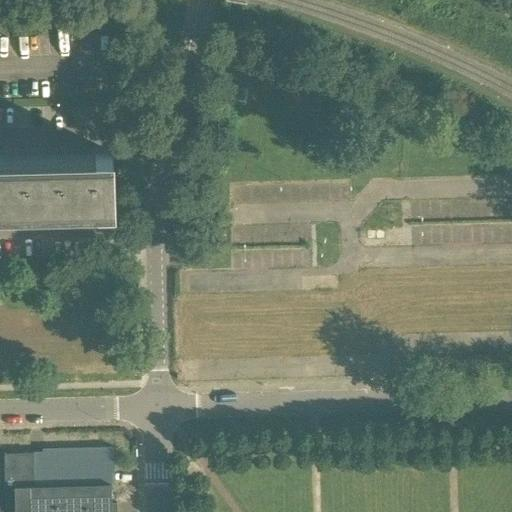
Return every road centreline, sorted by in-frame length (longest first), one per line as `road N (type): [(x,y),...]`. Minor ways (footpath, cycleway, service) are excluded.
road 1 (residential): [(155,409),(157,223),(205,0)]
road 2 (residential): [(511,397),(155,409)]
road 3 (residential): [(155,409),(0,414)]
